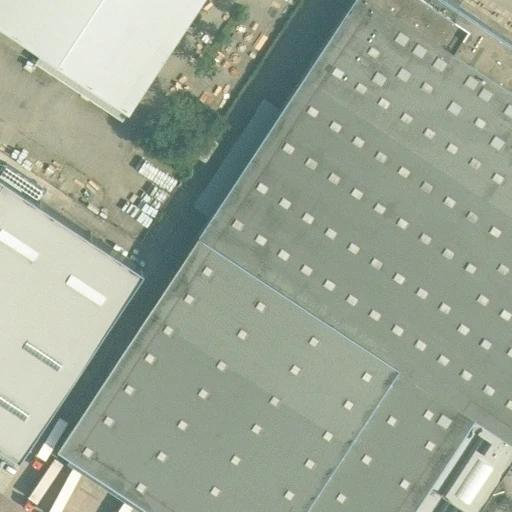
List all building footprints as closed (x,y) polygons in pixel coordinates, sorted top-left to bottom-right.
[(0,0),(0,25),(128,110),(201,0),(0,0)] [(351,0),(199,231),(399,364),(301,511),(410,511),(474,415),(511,439),(511,42),(447,0),(351,0)] [(0,173),(0,443),(19,456),(143,268),(0,173)] [(301,511),(399,364),(199,231),(57,445),(158,511),(301,511)] [(476,511),(511,457),(511,439),(474,415),(410,511),(468,511),(469,510),(472,511),(476,511)]
